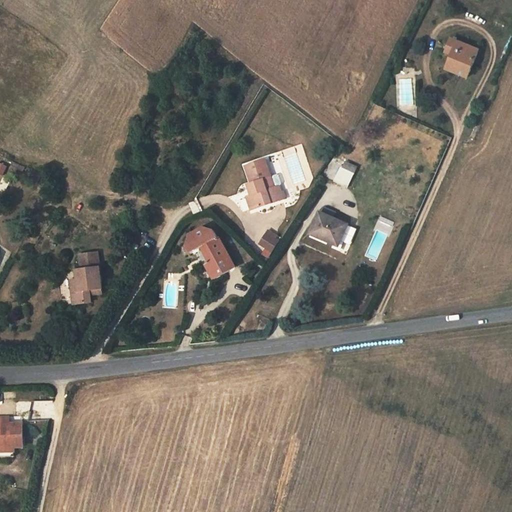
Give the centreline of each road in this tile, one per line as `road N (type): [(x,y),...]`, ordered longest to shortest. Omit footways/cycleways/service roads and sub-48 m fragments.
road 1 (tertiary): [(0,376),(64,375),(511,314)]
road 2 (unknown): [(373,332),(471,107)]
